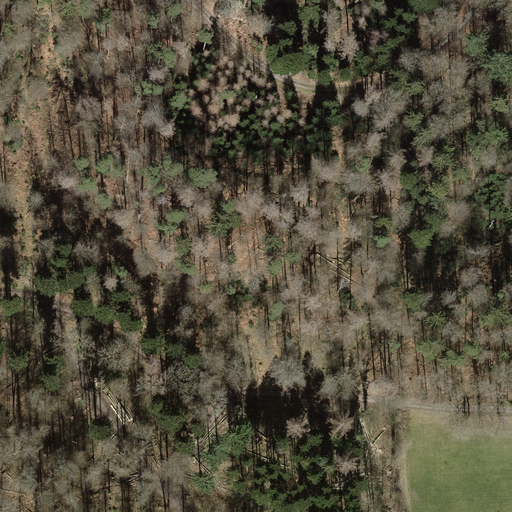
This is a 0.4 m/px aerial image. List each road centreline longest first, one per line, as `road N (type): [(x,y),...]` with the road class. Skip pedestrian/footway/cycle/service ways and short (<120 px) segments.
road 1 (track): [(511,408),(226,391),(41,295),(0,292)]
road 2 (track): [(188,0),(287,84),(322,92),(403,68),(486,0)]
road 3 (track): [(178,511),(73,362),(41,295)]
road 4 (track): [(226,391),(182,465),(182,511)]
